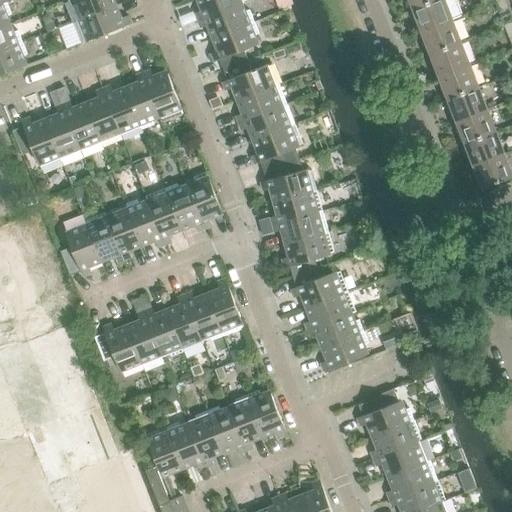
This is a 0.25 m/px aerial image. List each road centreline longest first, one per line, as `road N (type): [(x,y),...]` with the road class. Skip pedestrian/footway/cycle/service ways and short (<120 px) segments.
road 1 (residential): [(511,197),(459,214),(372,0)]
road 2 (residential): [(242,243),(237,202),(169,29)]
road 3 (residential): [(322,445),(242,243)]
road 4 (residential): [(0,95),(169,29)]
road 5 (residential): [(93,301),(242,243)]
road 6 (residential): [(203,511),(196,493),(322,445)]
